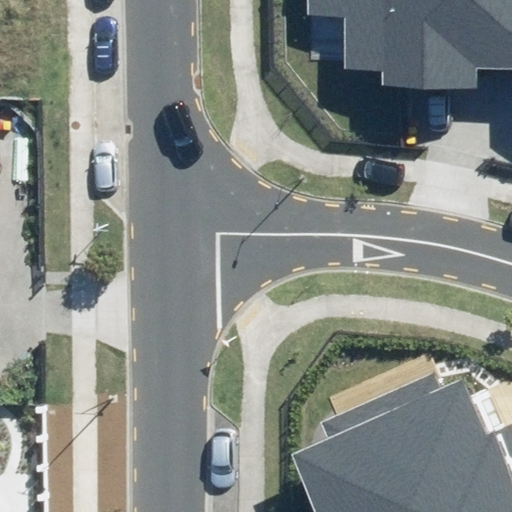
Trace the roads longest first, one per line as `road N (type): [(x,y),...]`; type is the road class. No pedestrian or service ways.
road 1 (residential): [(511,268),(396,228),(164,196)]
road 2 (residential): [(164,196),(167,511)]
road 3 (residential): [(159,0),(164,196)]
